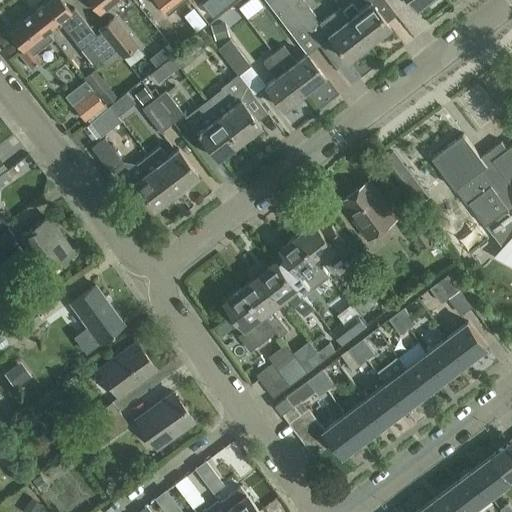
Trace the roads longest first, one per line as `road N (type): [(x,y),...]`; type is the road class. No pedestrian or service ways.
road 1 (residential): [(150,281),(511,2)]
road 2 (residential): [(150,281),(0,79)]
road 3 (residential): [(353,511),(511,391)]
road 4 (residential): [(115,511),(247,411)]
road 5 (residential): [(247,411),(150,281)]
road 6 (residential): [(322,511),(247,411)]
